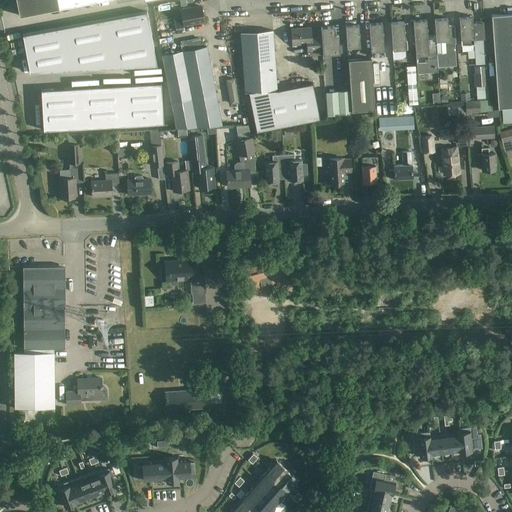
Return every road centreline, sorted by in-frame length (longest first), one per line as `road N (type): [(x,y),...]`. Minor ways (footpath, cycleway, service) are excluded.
road 1 (unclassified): [(35,229),(511,201)]
road 2 (unclassified): [(35,229),(0,69)]
